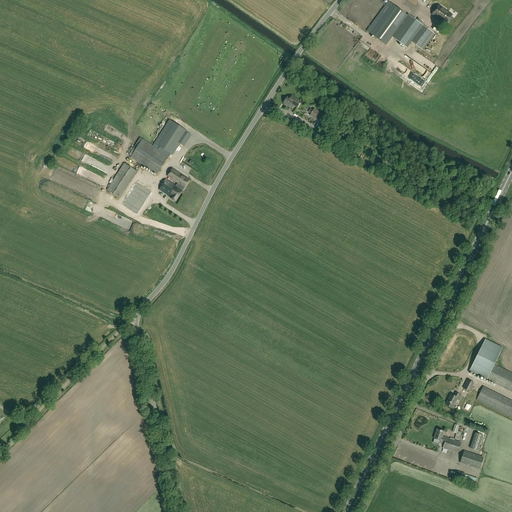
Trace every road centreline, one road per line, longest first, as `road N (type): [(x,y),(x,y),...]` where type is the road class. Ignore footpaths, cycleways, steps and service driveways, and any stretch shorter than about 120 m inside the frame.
road 1 (unclassified): [(133,320),(173,268),(292,61),(341,0)]
road 2 (primary): [(346,511),(511,169)]
road 3 (unclassified): [(178,511),(133,320)]
road 4 (unclassified): [(22,424),(133,320)]
